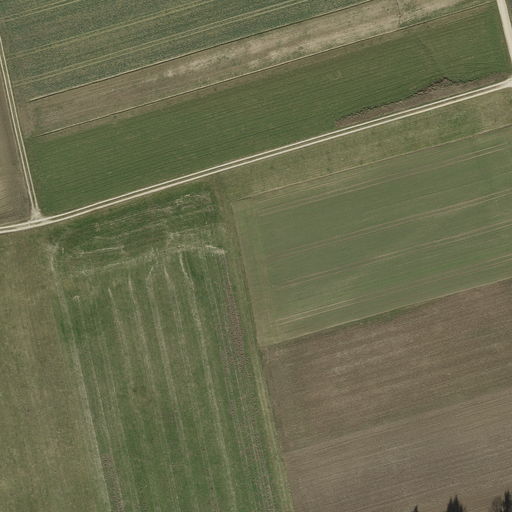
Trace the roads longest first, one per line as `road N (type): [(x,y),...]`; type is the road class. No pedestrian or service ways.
road 1 (track): [(511,81),(0,230)]
road 2 (track): [(217,169),(291,511)]
road 3 (track): [(0,43),(39,223)]
